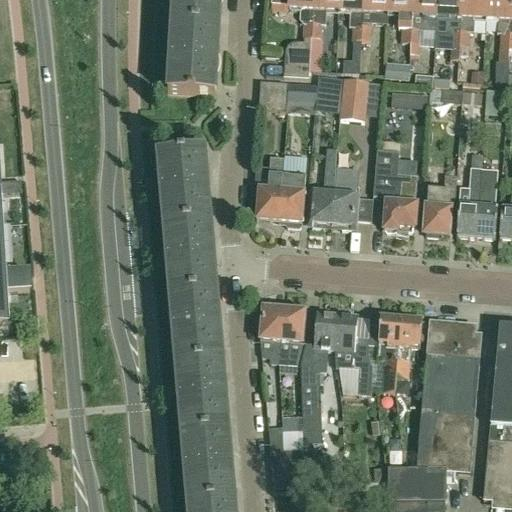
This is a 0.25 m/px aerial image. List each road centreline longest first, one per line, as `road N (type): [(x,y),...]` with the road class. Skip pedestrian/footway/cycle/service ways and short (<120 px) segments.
road 1 (secondary): [(37,0),(79,438),(98,511)]
road 2 (secondary): [(143,511),(105,216),(106,0)]
road 3 (residential): [(233,268),(511,294)]
road 4 (residential): [(233,268),(244,0)]
road 5 (residential): [(254,511),(233,268)]
